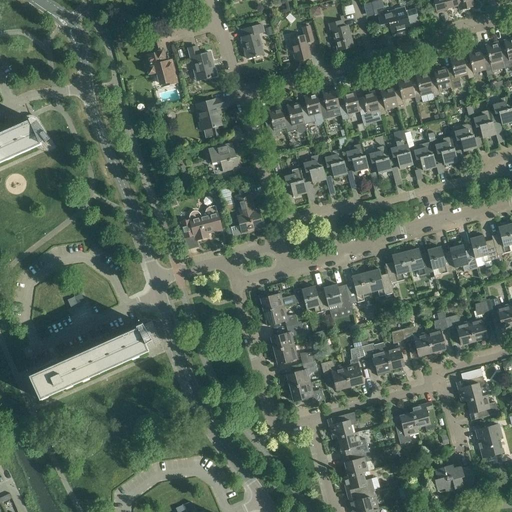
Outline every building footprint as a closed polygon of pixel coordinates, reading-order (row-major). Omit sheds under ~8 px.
[(373,10),(376,9),(384,7),(382,0),(371,3),(373,10)] [(433,0),(437,13),(447,10),(447,8),(458,5),(460,10),(473,6),(471,0),(433,0)] [(379,23),(377,23),(379,31),(390,28),(392,35),(399,33),(401,34),(403,32),(410,30),(408,22),(409,21),(411,29),(420,27),(415,5),(414,5),(415,8),(405,11),(405,8),(394,10),(389,12),(387,10),(386,13),(377,15),(378,17),(379,23)] [(315,16),(319,9),(318,6),(311,9),(313,16),(315,16)] [(341,21),(329,24),(331,31),(332,31),(338,51),(353,47),(348,26),(343,27),(341,21)] [(262,24),(241,30),(243,37),(241,38),(247,58),(262,54),(257,34),(264,32),(262,24)] [(313,41),(309,26),(302,28),(304,35),(289,39),(295,62),(311,58),(307,43),(313,41)] [(163,28),(151,32),(156,53),(145,56),(149,67),(147,68),(148,74),(150,74),(151,76),(158,74),(161,86),(177,82),(172,60),(164,62),(162,52),(158,39),(166,37),(163,28)] [(511,38),(503,40),(507,53),(501,54),(503,62),(504,68),(511,66),(511,38)] [(485,70),(487,76),(493,75),(492,71),(504,68),(503,62),(501,54),(498,42),(485,45),(488,58),(483,59),(482,59),(485,70)] [(216,76),(214,67),(210,52),(199,55),(197,46),(188,49),(197,81),(216,76)] [(473,73),(485,70),(482,59),(483,59),(480,50),(468,53),(471,66),(465,67),(467,75),(468,79),(474,77),(473,73)] [(460,77),(467,75),(465,67),(462,55),(449,58),(453,70),(447,72),(451,87),(451,90),(462,87),(460,77)] [(436,80),(430,81),(433,92),(434,96),(440,95),(439,90),(451,87),(447,72),(446,67),(433,70),(436,80)] [(433,92),(430,81),(427,72),(415,75),(418,88),(412,89),(414,97),(415,101),(422,100),(420,95),(433,92)] [(402,100),(414,97),(412,89),(409,77),(395,80),(399,93),(394,94),(397,106),(403,104),(402,100)] [(398,106),(397,106),(394,94),(392,86),(380,89),(383,102),(377,103),(379,111),(380,116),(386,114),(385,110),(398,106)] [(332,110),(339,108),(334,88),(322,91),(324,99),(318,101),(319,105),(323,121),(324,121),(323,118),(332,115),(333,116),(332,110)] [(347,114),(359,111),(359,108),(354,91),(342,94),(345,107),(339,108),(342,120),(349,119),(347,114)] [(359,108),(359,111),(362,120),(363,126),(374,123),(371,113),(379,111),(377,103),(374,91),(361,94),(365,107),(359,108)] [(301,110),(304,124),(315,121),(315,124),(316,124),(317,125),(318,125),(319,125),(320,125),(321,124),(322,123),(322,122),(323,122),(323,121),(319,105),(318,101),(316,93),(303,96),(307,109),(301,110)] [(511,109),(508,96),(500,98),(501,103),(492,105),(495,114),(498,113),(502,125),(511,121),(511,109)] [(222,98),(197,104),(201,122),(198,123),(200,132),(204,131),(206,138),(219,135),(217,126),(221,125),(218,114),(221,114),(220,108),(224,107),(222,98)] [(304,124),(301,110),(299,102),(286,106),(290,118),(284,120),(286,127),(287,132),(297,129),(297,131),(298,132),(299,133),(300,133),(301,133),(302,132),(303,132),(304,131),(304,130),(305,129),(304,124)] [(278,129),(286,127),(284,120),(281,107),(268,111),(271,123),(265,125),(269,139),(280,136),(278,129)] [(496,134),(495,133),(493,125),(489,110),(481,112),(482,116),(473,119),(475,128),(479,127),(482,138),(496,134)] [(0,161),(35,146),(36,147),(38,149),(39,150),(41,150),(43,151),(45,151),(47,151),(50,151),(52,150),(54,149),(55,148),(35,121),(35,120),(33,119),(32,119),(30,119),(28,119),(28,118),(27,118),(30,124),(0,136),(0,161)] [(477,148),(470,123),(462,125),(463,130),(454,132),(456,141),(460,140),(463,151),(477,148)] [(397,147),(390,149),(392,158),(396,157),(399,168),(413,165),(408,148),(404,131),(404,130),(393,133),(397,147)] [(408,130),(404,131),(408,148),(414,146),(412,138),(410,139),(408,130)] [(457,161),(457,159),(455,151),(451,136),(443,138),(444,143),(435,145),(437,154),(441,153),(444,165),(457,161)] [(420,149),(413,151),(416,160),(420,159),(423,170),(436,167),(436,165),(430,142),(419,145),(420,149)] [(232,143),(208,149),(212,165),(221,163),(223,172),(240,167),(238,157),(236,157),(232,143)] [(368,168),(362,143),(353,145),(355,150),(345,152),(348,161),(352,160),(355,172),(368,168)] [(390,164),(385,145),(377,148),(378,152),(369,154),(371,163),(375,162),(378,174),(391,170),(390,164)] [(347,174),(345,168),(340,149),(332,151),(333,155),(324,158),(326,167),(330,166),(333,177),(347,174)] [(326,179),(324,173),(319,155),(311,157),(312,161),(303,163),(305,173),(309,172),(312,183),(326,179)] [(267,180),(275,178),(271,163),(263,165),(267,180)] [(304,183),(300,168),(291,170),(293,174),(284,177),(286,186),(290,185),(293,196),(306,193),(306,191),(304,183)] [(254,212),(249,193),(246,194),(245,189),(238,191),(240,195),(235,196),(241,216),(238,216),(240,225),(231,227),(233,237),(234,237),(233,235),(242,233),(262,228),(258,211),(254,212)] [(181,222),(185,237),(193,235),(194,236),(195,236),(196,240),(208,237),(207,233),(213,231),(214,233),(214,234),(215,235),(216,236),(217,236),(218,236),(219,236),(220,235),(221,234),(222,233),(222,232),(222,231),(216,207),(209,209),(207,211),(206,214),(206,216),(201,218),(200,215),(200,214),(200,213),(199,212),(198,212),(197,211),(196,211),(195,211),(194,211),(193,211),(192,211),(191,212),(191,213),(190,213),(189,214),(189,215),(189,216),(189,217),(189,218),(189,220),(181,222)] [(499,234),(491,236),(498,259),(497,255),(510,252),(511,251),(511,226),(511,224),(498,228),(499,234)] [(483,236),(470,239),(478,268),(475,258),(482,256),(484,263),(498,259),(491,236),(492,240),(485,242),(483,236)] [(464,272),(478,268),(470,239),(469,239),(472,249),(465,251),(463,245),(450,248),(455,270),(455,268),(462,266),(464,272)] [(441,274),(455,270),(450,248),(449,249),(450,251),(442,253),(441,247),(427,250),(433,272),(432,269),(440,267),(441,274)] [(418,248),(405,252),(410,272),(418,270),(420,275),(433,272),(427,250),(427,253),(420,255),(418,248)] [(393,262),(385,264),(387,274),(393,293),(391,283),(404,279),(403,274),(410,272),(405,252),(391,255),(393,262)] [(379,297),(393,293),(387,274),(380,276),(378,269),(365,273),(370,292),(378,290),(379,297)] [(362,294),(370,292),(365,273),(351,276),(353,283),(345,285),(351,308),(352,308),(351,304),(364,301),(362,294)] [(338,311),(351,308),(345,285),(346,289),(338,291),(337,284),(323,288),(329,310),(329,307),(336,305),(338,311)] [(315,286),(301,290),(304,301),(306,309),(314,307),(316,313),(329,310),(323,288),(324,290),(316,292),(315,286)] [(304,301),(301,290),(301,288),(294,290),(295,294),(281,298),(280,293),(260,299),(264,312),(284,307),(297,303),(304,301)] [(81,293),(68,299),(72,308),(85,302),(81,293)] [(497,298),(486,301),(489,312),(497,310),(501,328),(511,325),(511,313),(510,304),(501,307),(497,298)] [(489,312),(486,301),(475,304),(476,316),(489,312)] [(286,315),(284,307),(264,312),(267,326),(285,321),(286,327),(298,324),(295,314),(286,315)] [(435,330),(426,332),(431,353),(445,349),(440,331),(448,329),(445,318),(443,312),(437,313),(438,320),(434,321),(435,330)] [(460,345),(474,341),(469,321),(460,323),(456,315),(445,318),(448,329),(456,327),(460,345)] [(482,318),(469,321),(474,341),(488,338),(482,318)] [(30,378),(38,397),(39,399),(147,350),(146,349),(160,343),(154,329),(147,332),(141,322),(141,324),(135,326),(137,330),(55,367),(52,361),(36,369),(38,374),(30,378)] [(270,337),(274,351),(294,346),(292,337),(304,332),(302,323),(298,324),(286,327),(288,333),(270,337)] [(414,326),(403,329),(406,340),(413,338),(418,356),(431,353),(426,332),(417,335),(414,326)] [(393,344),(406,340),(403,329),(392,332),(393,344)] [(359,338),(352,340),(354,348),(361,346),(359,338)] [(390,369),(385,349),(383,343),(374,345),(373,343),(361,346),(364,357),(372,355),(378,376),(391,372),(390,369)] [(298,359),(294,346),(274,351),(277,364),(298,359)] [(361,346),(354,348),(350,349),(351,361),(364,357),(361,346)] [(385,349),(390,369),(404,366),(399,346),(385,349)] [(302,364),(314,361),(319,360),(317,351),(299,353),(302,364)] [(336,390),(349,387),(344,366),(336,369),(332,360),(321,363),(324,375),(331,373),(336,390)] [(316,370),(314,361),(302,364),(304,370),(286,374),(290,388),(310,383),(308,374),(316,370)] [(358,363),(344,366),(349,387),(363,383),(358,363)] [(456,382),(461,402),(487,395),(482,396),(479,388),(485,387),(481,369),(461,375),(462,380),(456,382)] [(310,383),(290,388),(293,402),(311,397),(313,403),(324,400),(322,390),(313,391),(310,383)] [(489,404),(487,395),(461,402),(466,401),(471,420),(498,413),(495,402),(489,404)] [(431,402),(411,407),(418,433),(417,428),(425,426),(426,432),(438,429),(431,402)] [(409,435),(418,433),(411,407),(412,412),(393,418),(400,444),(411,441),(409,435)] [(327,419),(332,439),(358,432),(352,433),(350,425),(356,424),(353,412),(327,419)] [(477,437),(479,444),(483,458),(503,453),(499,437),(501,437),(498,424),(476,430),(478,436),(477,437)] [(358,432),(332,439),(337,438),(342,457),(369,450),(366,439),(365,439),(360,441),(358,432)] [(342,477),(368,470),(374,469),(369,450),(342,457),(347,476),(342,477)] [(475,481),(471,467),(469,466),(461,468),(461,466),(453,468),(452,465),(434,470),(437,479),(434,480),(437,490),(444,488),(445,492),(472,484),(475,481)] [(368,471),(368,470),(342,477),(347,497),(374,489),(371,479),(365,480),(363,472),(368,471)] [(351,511),(364,511),(378,509),(379,508),(374,489),(347,497),(351,511)] [(189,501),(175,508),(177,511),(189,511),(193,510),(189,501)]
